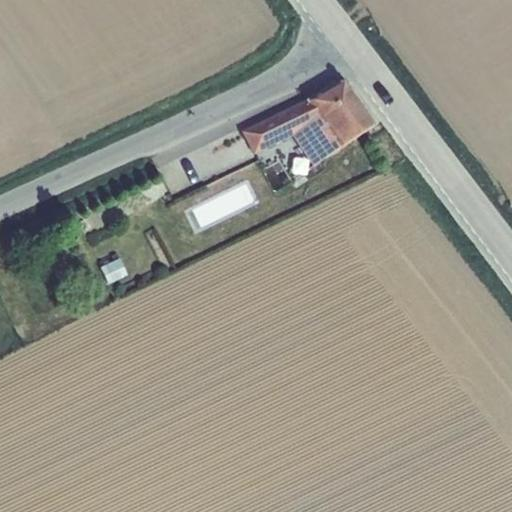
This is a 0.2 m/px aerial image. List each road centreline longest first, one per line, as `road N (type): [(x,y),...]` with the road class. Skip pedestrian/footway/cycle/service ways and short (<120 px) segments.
road 1 (unclassified): [(348,46),(0,208)]
road 2 (tertiary): [(348,46),(511,252)]
